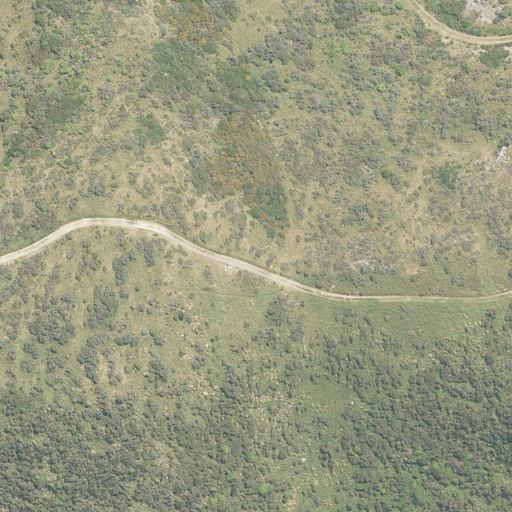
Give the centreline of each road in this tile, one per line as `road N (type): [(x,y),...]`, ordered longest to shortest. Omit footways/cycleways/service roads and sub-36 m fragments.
road 1 (track): [(511,298),(473,307),(347,305),(130,232),(63,233),(0,262)]
road 2 (track): [(397,0),(421,35),(466,50),(511,42)]
